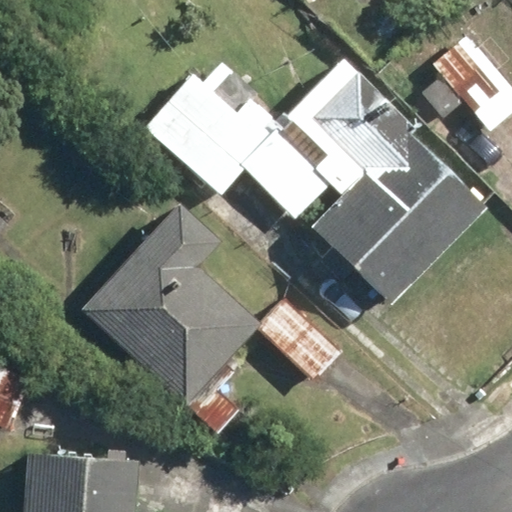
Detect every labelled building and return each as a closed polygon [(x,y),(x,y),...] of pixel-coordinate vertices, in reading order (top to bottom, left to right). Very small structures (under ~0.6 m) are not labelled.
[(511,111),(511,104),(458,41),(419,74),(439,98),(424,110),(475,171),(494,156),(479,139),(511,111)] [(311,167),(203,65),(137,136),(205,201),(230,175),(282,225),(311,194),(298,181),(311,167)] [(297,127),(352,180),(297,236),(331,283),(378,315),(482,210),(345,77),(297,127)] [(209,250),(166,211),(67,320),(174,414),(250,328),(187,273),(209,250)] [(290,301),(254,334),(305,390),(341,356),(290,301)] [(0,374),(0,439),(4,442),(28,387),(0,374)] [(126,511),(130,470),(17,460),(12,511),(126,511)]
